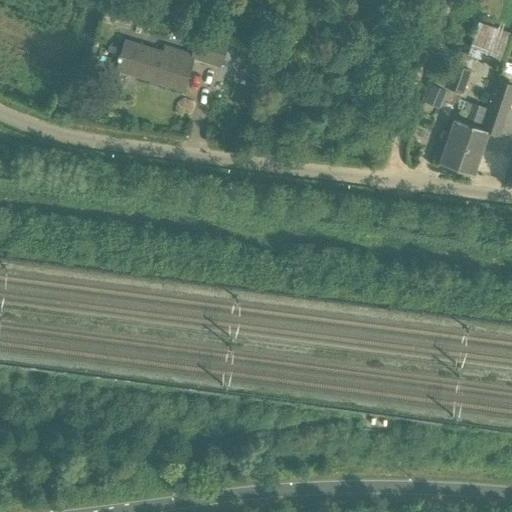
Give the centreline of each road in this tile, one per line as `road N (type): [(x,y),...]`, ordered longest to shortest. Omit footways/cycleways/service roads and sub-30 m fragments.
road 1 (unclassified): [(511,197),(88,140),(0,112)]
road 2 (secondary): [(511,495),(312,490),(140,511)]
